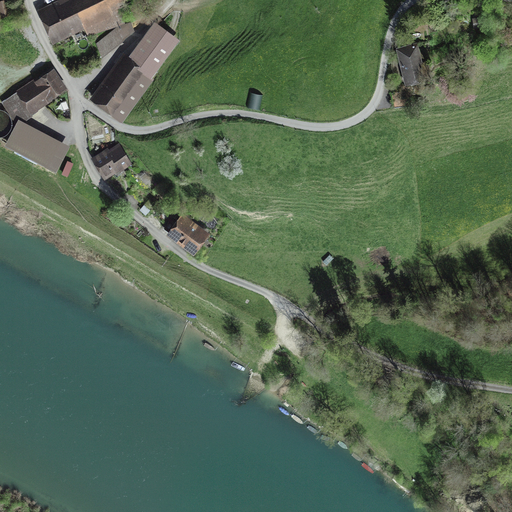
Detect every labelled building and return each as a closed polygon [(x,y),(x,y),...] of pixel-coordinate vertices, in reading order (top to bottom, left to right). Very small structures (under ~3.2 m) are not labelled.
[(44,12),(54,35),(83,23),(88,35),(123,22),(117,9),(122,6),(119,0),(74,0),(62,5),(61,4),(44,12)] [(8,2),(0,4),(0,14),(10,12),(8,2)] [(130,24),(118,27),(97,43),(103,56),(123,40),(122,38),(132,31),(130,24)] [(157,27),(131,63),(147,74),(173,40),(157,27)] [(399,49),(408,81),(430,76),(427,65),(420,67),(418,61),(420,61),(416,44),(399,49)] [(152,78),(147,74),(131,63),(127,59),(98,99),(123,117),(152,78)] [(3,101),(17,123),(37,110),(34,106),(62,88),(52,73),(48,76),(47,74),(38,79),(40,82),(32,87),(29,84),(3,101)] [(394,108),(412,105),(410,91),(393,93),(394,108)] [(257,111),(261,99),(255,98),(251,109),(257,111)] [(2,110),(0,110),(0,137),(2,138),(6,136),(10,132),(12,128),(13,124),(12,120),(10,116),(6,112),(2,110)] [(45,163),(54,144),(18,125),(8,144),(45,163)] [(114,169),(117,176),(124,172),(120,165),(128,160),(122,149),(119,151),(115,147),(109,151),(108,149),(93,159),(103,175),(114,169)] [(171,233),(193,250),(205,234),(191,224),(192,221),(194,214),(186,215),(184,218),(183,218),(179,222),(171,233)] [(171,233),(179,222),(173,217),(164,228),(171,233)]
